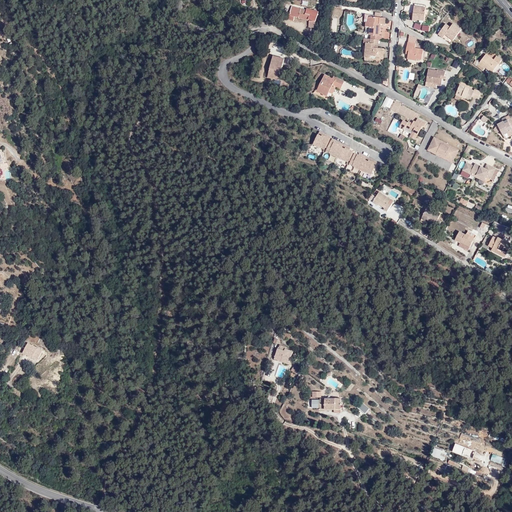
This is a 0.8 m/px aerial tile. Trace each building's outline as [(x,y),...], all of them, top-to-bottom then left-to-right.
[(312,22),(308,20),(307,21),(303,19),(304,16),(296,13),(291,25),(297,27),(298,23),(310,27),(312,22)] [(412,15),(411,29),(415,30),(416,28),(423,29),(424,16),(412,15)] [(368,34),(367,42),(362,41),(361,45),(376,47),(379,47),(379,43),(377,42),(378,31),(382,31),(383,25),(378,25),(378,24),(367,23),(366,29),(363,29),(363,33),(368,34)] [(460,37),(452,32),(449,35),(444,32),(436,41),(441,45),(444,42),(451,48),(460,37)] [(363,50),(361,64),(367,65),(368,63),(373,64),(373,66),(380,67),(381,56),(375,55),(372,55),(372,50),(376,51),(376,47),(361,45),(361,49),(363,50)] [(406,50),(404,57),(407,58),(406,62),(405,66),(414,68),(414,67),(419,68),(421,58),(412,56),(413,51),(406,50)] [(278,80),(284,57),(273,54),(267,77),(278,80)] [(457,68),(460,62),(455,59),(452,66),(457,68)] [(483,75),(490,80),(497,72),(492,68),(485,62),(477,71),(474,68),(471,72),(480,79),(483,75)] [(316,91),(331,97),(335,86),(341,88),(344,81),(324,72),(316,91)] [(424,90),(428,91),(435,92),(435,93),(439,94),(440,87),(442,87),(443,79),(435,78),(426,77),(424,90)] [(457,93),(453,103),(458,105),(468,109),(469,105),(475,107),(478,100),(472,97),(472,99),(457,93)] [(389,108),(394,100),(386,96),(382,105),(389,108)] [(391,111),(404,115),(407,106),(394,102),(391,111)] [(413,123),(403,118),(399,126),(410,133),(408,136),(415,140),(425,121),(416,116),(413,123)] [(499,128),(499,129),(501,131),(497,133),(494,134),(499,145),(504,142),(510,139),(503,126),(499,128)] [(317,131),(313,145),(326,149),(330,135),(317,131)] [(447,160),(453,163),(460,150),(448,144),(447,147),(437,142),(439,139),(435,137),(430,145),(434,147),(433,150),(444,155),(445,153),(449,155),(447,160)] [(372,174),(377,160),(330,140),(325,152),(349,162),(348,164),(372,174)] [(430,145),(428,150),(447,160),(449,155),(445,153),(444,155),(433,150),(434,147),(430,145)] [(487,177),(494,180),(499,170),(487,164),(484,171),(480,169),(482,167),(476,163),(474,166),(471,164),(470,166),(466,164),(463,170),(471,174),(473,175),(474,173),(486,179),(487,177)] [(349,164),(347,168),(356,172),(358,168),(349,164)] [(463,170),(461,174),(469,178),(471,174),(463,170)] [(372,201),(387,210),(394,200),(379,190),(372,201)] [(466,206),(469,201),(462,198),(460,202),(466,206)] [(427,207),(422,217),(425,219),(426,218),(431,221),(430,223),(433,225),(433,226),(437,228),(440,221),(437,219),(440,214),(427,207)] [(487,230),(490,225),(482,222),(480,226),(487,230)] [(469,247),(474,238),(466,233),(465,235),(459,232),(455,240),(460,243),(461,242),(464,244),(469,247)] [(503,250),(507,253),(511,245),(507,243),(506,244),(501,242),(502,240),(498,238),(497,240),(493,237),(488,245),(493,248),(501,252),(503,250)] [(505,257),(507,253),(503,250),(501,252),(493,248),(491,250),(505,257)] [(3,272),(0,275),(0,277),(5,283),(9,279),(3,272)] [(48,349),(30,340),(25,352),(43,360),(48,349)] [(278,345),(273,359),(289,364),(294,350),(278,345)] [(290,370),(297,375),(301,368),(295,364),(290,370)] [(326,398),(320,398),(320,409),(335,409),(341,409),(341,405),(343,405),(343,403),(341,402),(341,398),(336,398),(336,399),(326,399),(326,398)] [(370,409),(362,401),(357,407),(366,414),(370,409)] [(477,451),(457,444),(455,450),(475,457),(477,451)] [(444,460),(447,452),(434,447),(431,456),(444,460)] [(490,460),(504,464),(506,458),(492,454),(490,460)]
